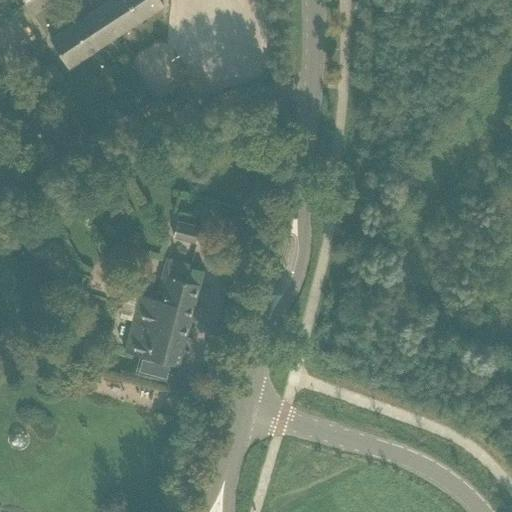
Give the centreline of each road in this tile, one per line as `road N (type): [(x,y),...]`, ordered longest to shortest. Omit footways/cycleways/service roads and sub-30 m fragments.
road 1 (unclassified): [(483,511),(411,459),(243,413)]
road 2 (tertiary): [(298,201),(318,63),(316,0)]
road 3 (tertiary): [(270,318),(300,274),(305,231),(298,201)]
road 4 (tertiary): [(298,201),(274,254),(270,318)]
